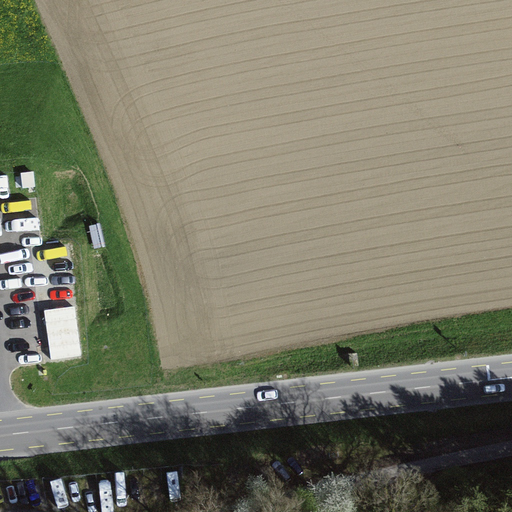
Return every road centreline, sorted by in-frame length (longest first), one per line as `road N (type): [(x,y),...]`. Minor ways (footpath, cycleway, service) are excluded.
road 1 (primary): [(511,377),(0,437)]
road 2 (residential): [(233,511),(511,450)]
